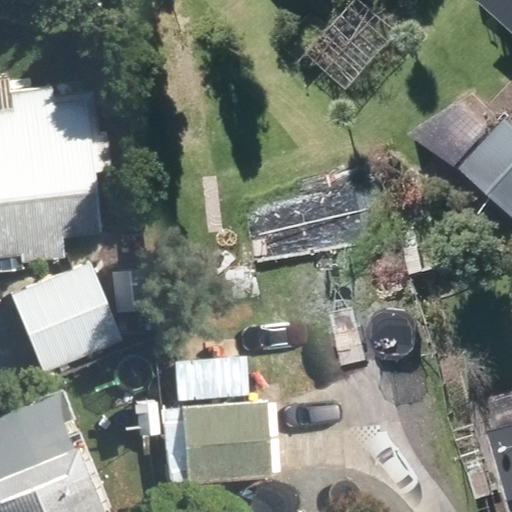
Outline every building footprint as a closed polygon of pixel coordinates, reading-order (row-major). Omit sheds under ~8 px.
[(511,0),(488,0),(511,21),(511,0)] [(20,258),(64,254),(62,231),(101,228),(88,87),(0,95),(0,250),(19,249),(20,258)] [(511,215),(511,117),(508,114),(459,169),(511,215)] [(93,257),(7,286),(35,369),(121,339),(93,257)] [(511,387),(483,396),(510,496),(511,495),(511,387)] [(284,511),(284,478),(270,479),(270,403),(165,403),(165,478),(225,478),(225,511),(284,511)] [(106,511),(75,440),(0,472),(0,511),(106,511)]
